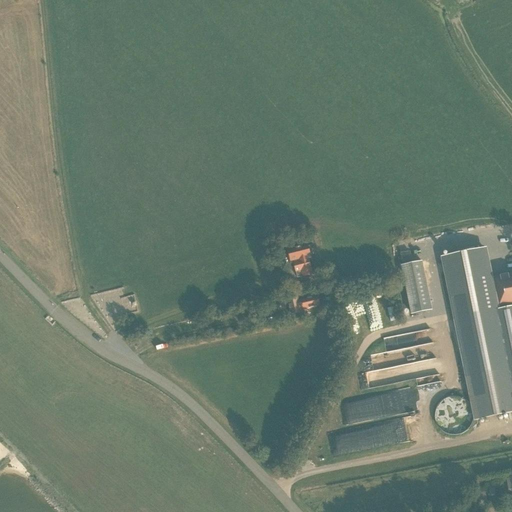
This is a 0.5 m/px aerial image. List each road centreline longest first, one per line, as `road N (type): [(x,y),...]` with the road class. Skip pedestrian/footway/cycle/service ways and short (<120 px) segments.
road 1 (track): [(41,0),(57,158),(84,294)]
road 2 (tertiary): [(295,511),(184,397),(128,363)]
road 3 (tertiary): [(128,363),(82,334),(0,256)]
road 4 (track): [(443,0),(511,111)]
